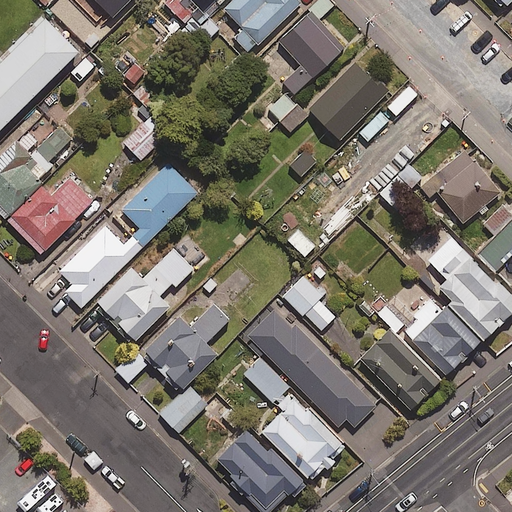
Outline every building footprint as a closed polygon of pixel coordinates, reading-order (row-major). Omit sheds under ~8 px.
[(196,17),(180,0),(171,0),(167,4),(187,25),(196,17)] [(194,0),(194,1),(207,15),(222,0),(194,0)] [(308,2),(306,0),(237,0),(227,10),(246,30),(237,39),(253,55),(308,2)] [(313,0),(305,8),(311,14),(281,41),(304,66),(285,83),(298,97),(348,51),(320,21),(337,6),(331,0),(313,0)] [(45,12),(0,56),(0,132),(83,50),(45,12)] [(221,30),(209,19),(197,33),(208,44),(221,30)] [(246,73),(234,59),(220,72),(232,85),(246,73)] [(393,94),(361,62),(313,111),(344,143),(393,94)] [(407,163),(441,129),(404,90),(374,119),(377,122),(292,205),(333,247),(384,197),(394,207),(423,179),(407,163)] [(310,121),(285,94),(269,109),(294,136),(310,121)] [(169,137),(151,118),(125,142),(143,161),(169,137)] [(25,132),(0,156),(0,194),(13,208),(58,165),(25,132)] [(177,149),(59,266),(95,301),(213,184),(177,149)] [(319,165),(308,152),(292,166),(304,179),(319,165)] [(504,195),(468,152),(430,183),(466,226),(504,195)] [(73,169),(18,217),(44,245),(98,197),(73,169)] [(511,213),(505,206),(486,224),(498,236),(504,230),(509,236),(484,261),(497,274),(511,259),(511,213)] [(449,281),(442,288),(458,304),(453,308),(488,344),(511,320),(511,297),(455,238),(430,261),(449,281)] [(97,306),(134,344),(179,301),(171,293),(201,264),(185,248),(155,277),(142,263),(97,306)] [(303,274),(283,295),(306,318),(308,316),(324,332),(337,318),(321,302),(326,297),(303,274)] [(415,316),(407,308),(400,315),(389,303),(379,313),(399,334),(403,329),(451,378),(486,344),(450,308),(444,314),(431,300),(415,316)] [(150,352),(146,356),(181,391),(183,389),(186,393),(221,358),(210,347),(233,324),(213,305),(191,327),(181,317),(148,350),(150,352)] [(345,426),(357,439),(362,433),(358,428),(378,408),(298,327),(295,330),(272,307),(244,336),(264,356),(266,354),(342,429),(345,426)] [(444,385),(393,333),(364,361),(415,413),(444,385)] [(150,366),(138,353),(119,371),(130,384),(150,366)] [(314,484),(350,449),(262,359),(246,375),(283,412),(263,431),(314,484)] [(209,406),(193,390),(186,397),(182,393),(161,414),(181,434),(209,406)] [(275,511),(303,481),(247,429),(218,461),(239,480),(235,485),(263,511),(275,511)]
